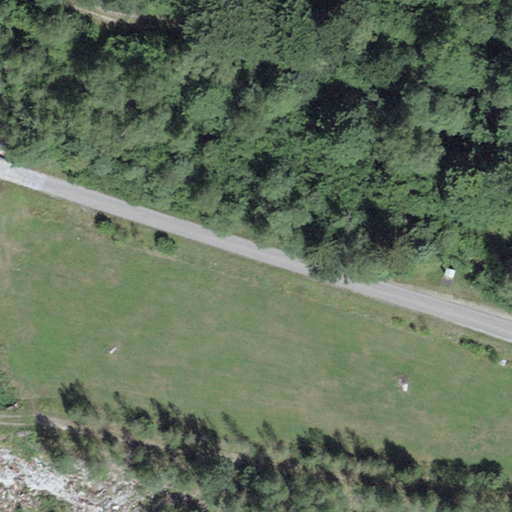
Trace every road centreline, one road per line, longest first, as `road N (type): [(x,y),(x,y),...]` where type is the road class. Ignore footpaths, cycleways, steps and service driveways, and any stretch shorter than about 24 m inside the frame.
road 1 (unclassified): [(511,331),(0,168)]
road 2 (track): [(0,417),(511,491)]
road 3 (track): [(59,0),(112,18),(278,33),(511,102)]
